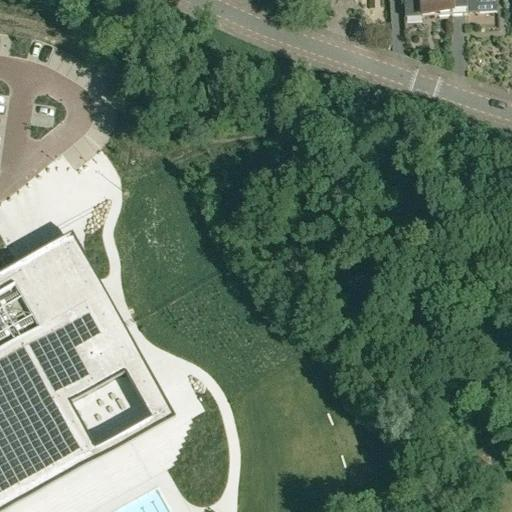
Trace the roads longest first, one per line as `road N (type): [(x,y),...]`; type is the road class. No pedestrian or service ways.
road 1 (unknown): [(229,140),(264,208),(315,260),(374,293),(412,289),(463,190),(314,103)]
road 2 (residential): [(199,0),(511,114)]
road 3 (unknown): [(229,140),(208,139),(157,80),(113,48),(0,7)]
road 4 (unknown): [(229,140),(301,120),(332,53)]
